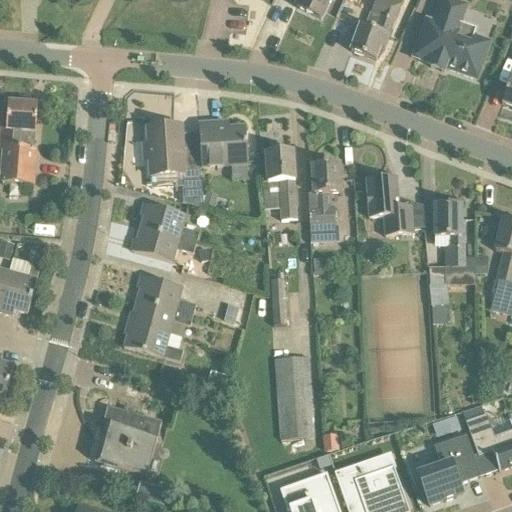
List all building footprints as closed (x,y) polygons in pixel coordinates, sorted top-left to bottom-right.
[(301,0),(297,10),(320,21),(330,1),(335,0),(301,0)] [(381,50),(385,51),(403,0),(377,0),(367,29),(361,27),(351,54),(376,63),(381,50)] [(446,0),(441,0),(433,24),(428,22),(414,60),(432,66),(430,70),(445,75),(446,71),(477,82),(490,44),(476,39),(479,31),(463,25),(469,8),(446,0)] [(511,79),(503,107),(511,110),(511,79)] [(15,153),(16,135),(35,137),(38,108),(9,106),(6,132),(4,154),(2,184),(34,186),(36,154),(15,153)] [(246,183),(245,167),(246,167),(244,131),(215,133),(214,127),(196,128),(199,170),(230,168),(231,184),(246,183)] [(201,212),(199,184),(196,136),(180,137),(179,129),(146,131),(147,147),(142,148),(143,164),(148,163),(149,179),(152,179),(152,190),(182,189),(183,206),(201,212)] [(279,210),(280,226),(298,224),(293,153),(266,155),(269,187),(262,188),(263,212),(279,210)] [(335,230),(334,211),(330,211),(329,196),(341,196),(339,167),(312,168),(314,197),(307,197),(309,232),(335,230)] [(411,209),(399,210),(396,182),(367,184),(369,221),(384,220),(386,240),(414,238),(411,209)] [(215,210),(219,199),(207,195),(203,206),(215,210)] [(147,208),(140,231),(197,247),(200,236),(182,231),(186,218),(147,208)] [(445,272),(457,272),(458,290),(475,290),(475,263),(464,263),(464,224),(461,224),(461,208),(435,209),(435,241),(444,241),(450,241),(450,250),(444,250),(445,272)] [(511,305),(511,223),(503,221),(494,255),(503,257),(492,300),(511,305)] [(197,247),(140,231),(134,255),(173,266),(176,253),(194,258),(197,247)] [(2,244),(0,250),(0,260),(10,263),(15,248),(2,244)] [(476,259),(476,277),(488,277),(488,259),(476,259)] [(314,277),(331,276),(329,262),(313,263),(314,277)] [(8,274),(0,304),(0,314),(12,318),(14,312),(27,315),(36,281),(40,267),(31,265),(27,279),(8,274)] [(0,304),(8,274),(0,271),(0,304)] [(144,280),(137,303),(193,319),(196,308),(179,304),(183,291),(144,280)] [(448,287),(429,289),(430,310),(450,309),(448,287)] [(137,303),(131,327),(170,338),(173,325),(190,330),(193,319),(137,303)] [(229,308),(225,324),(235,327),(240,311),(229,308)] [(166,350),(170,338),(131,327),(124,350),(180,366),(183,355),(166,350)] [(0,356),(0,413),(0,414),(4,400),(14,366),(0,362),(1,356),(0,356)] [(308,361),(276,364),(281,445),(314,442),(308,361)] [(228,380),(210,375),(206,389),(224,394),(228,380)] [(501,400),(505,388),(497,385),(493,398),(501,400)] [(104,433),(95,465),(147,479),(162,425),(107,410),(101,432),(104,433)] [(487,418),(466,425),(479,460),(480,459),(489,456),(489,455),(493,456),(500,475),(503,474),(511,470),(511,433),(495,440),(487,418)] [(456,419),(448,422),(452,436),(461,433),(456,419)] [(338,437),(323,438),(324,455),(339,454),(338,437)] [(441,470),(418,478),(430,509),(444,504),(444,505),(457,501),(456,500),(462,498),(459,488),(481,480),(466,439),(434,450),(441,470)] [(325,460),(316,462),(320,472),(331,469),(328,459),(325,460)] [(408,511),(394,470),(393,471),(356,484),(351,471),(335,476),(347,511),(360,511),(364,511),(408,511)] [(289,511),(338,511),(327,477),(304,486),(310,504),(289,511)] [(136,502),(150,505),(154,489),(140,485),(136,502)]
